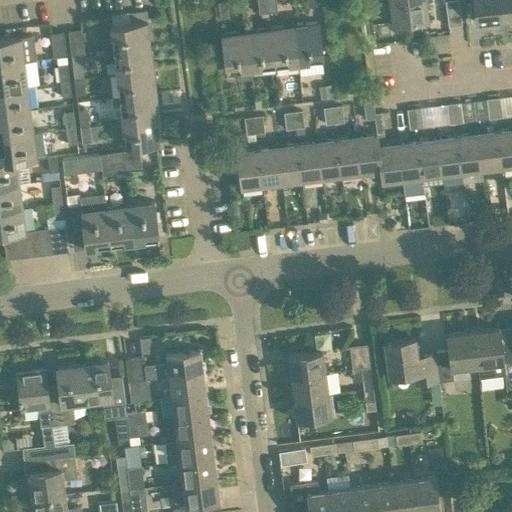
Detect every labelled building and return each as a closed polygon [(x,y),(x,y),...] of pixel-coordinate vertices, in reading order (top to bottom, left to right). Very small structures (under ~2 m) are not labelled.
[(226,0),(220,0),(217,0),(219,17),(228,16),(226,0)] [(257,0),(259,12),(268,11),(266,0),(257,0)] [(266,0),(268,11),(276,10),(275,0),(266,0)] [(428,18),(425,0),(407,0),(389,2),(392,23),(428,18)] [(461,23),(458,0),(444,0),(448,25),(461,23)] [(473,0),(476,21),(500,18),(497,0),(473,0)] [(511,0),(497,0),(500,18),(511,16),(511,0)] [(102,38),(103,50),(150,44),(146,19),(109,24),(111,37),(102,38)] [(318,20),(293,23),(298,60),(322,57),(318,20)] [(293,23),(269,26),(274,63),(298,60),(293,23)] [(246,29),(250,66),(274,63),(269,26),(246,29)] [(67,29),(71,54),(83,52),(80,28),(67,29)] [(246,29),(221,32),(226,70),(236,68),(237,78),(251,76),(250,67),(250,66),(246,29)] [(53,56),(54,56),(66,54),(63,30),(50,32),(53,56)] [(0,37),(0,62),(23,59),(23,60),(33,59),(31,34),(20,35),(0,37)] [(114,60),(115,72),(153,67),(150,44),(103,50),(104,61),(114,60)] [(71,54),(74,78),(83,76),(81,61),(84,60),(83,52),(71,54)] [(23,59),(0,62),(0,86),(26,83),(23,60),(23,59)] [(57,64),(60,79),(69,78),(67,62),(57,64)] [(115,72),(118,96),(156,91),(153,67),(115,72)] [(74,78),(76,94),(85,93),(83,76),(74,78)] [(62,96),(71,94),(69,78),(60,79),(62,96)] [(26,83),(0,86),(0,110),(30,107),(26,83)] [(320,97),(332,96),(332,95),(331,84),(318,85),(320,97)] [(118,96),(121,120),(159,115),(156,91),(118,96)] [(499,96),(492,97),(495,116),(502,115),(499,96)] [(492,97),(486,98),(488,117),(495,116),(492,97)] [(365,118),(374,116),(374,112),(372,100),(363,101),(365,118)] [(453,102),(455,121),(462,120),(459,101),(453,102)] [(446,103),(448,122),(455,121),(453,102),(446,103)] [(341,104),(332,105),(334,121),(343,120),(341,104)] [(332,105),(323,106),(325,123),(334,121),(332,105)] [(413,107),(415,126),(422,125),(419,106),(413,107)] [(30,107),(0,110),(0,134),(33,131),(30,107)] [(413,107),(406,108),(409,127),(415,126),(413,107)] [(87,108),(78,109),(80,125),(89,124),(87,108)] [(64,111),(66,127),(75,126),(73,110),(64,111)] [(293,111),(295,127),(304,126),(302,110),(293,111)] [(286,128),(295,127),(293,111),(284,112),(286,128)] [(380,111),(374,112),(374,116),(376,131),(377,131),(383,130),(380,111)] [(262,114),(253,115),(255,132),(264,130),(262,114)] [(121,120),(125,144),(162,139),(159,115),(121,120)] [(253,115),(244,116),(246,133),(255,132),(253,115)] [(238,120),(224,122),(226,142),(240,140),(238,120)] [(80,125),(82,141),(91,140),(89,124),(80,125)] [(68,143),(77,142),(75,126),(66,127),(68,143)] [(511,126),(496,128),(501,164),(511,162),(511,126)] [(496,128),(477,131),(481,167),(501,164),(496,128)] [(33,131),(0,134),(0,159),(16,157),(16,158),(45,154),(42,129),(33,131)] [(356,134),(361,170),(380,167),(377,143),(378,143),(377,131),(376,131),(356,134)] [(477,131),(457,133),(461,169),(481,167),(477,131)] [(437,136),(442,172),(461,169),(457,133),(437,136)] [(356,134),(336,136),(341,172),(361,170),(356,134)] [(336,136),(316,139),(321,175),(341,172),(336,136)] [(437,136),(417,138),(422,174),(442,172),(437,136)] [(397,141),(402,177),(422,174),(417,138),(397,141)] [(297,141),(301,177),(321,175),(316,139),(297,141)] [(277,144),(281,180),(301,177),(297,141),(277,144)] [(397,141),(378,143),(377,143),(380,167),(381,179),(402,177),(397,141)] [(257,146),(261,182),(281,180),(277,144),(257,146)] [(236,149),(241,185),(261,182),(257,146),(236,149)] [(139,148),(122,150),(124,159),(125,159),(126,168),(141,166),(139,148)] [(107,161),(124,159),(122,150),(106,152),(107,161)] [(48,171),(58,170),(56,154),(46,155),(48,171)] [(0,183),(19,181),(16,158),(16,157),(0,159),(0,183)] [(0,183),(0,208),(22,205),(19,181),(0,183)] [(60,184),(50,185),(52,201),(62,200),(60,184)] [(80,202),(68,203),(71,229),(83,227),(86,246),(110,243),(105,205),(104,192),(80,195),(80,202)] [(154,199),(129,202),(134,240),(158,237),(154,199)] [(62,200),(52,201),(54,218),(64,216),(62,200)] [(129,202),(105,205),(110,243),(134,240),(129,202)] [(0,208),(0,232),(3,233),(15,231),(25,230),(22,205),(0,208)] [(65,225),(52,226),(55,251),(68,250),(65,225)] [(52,226),(40,228),(43,253),(55,251),(52,226)] [(40,228),(27,229),(31,255),(43,253),(40,228)] [(25,230),(15,231),(18,256),(31,255),(27,229),(25,230)] [(3,233),(6,258),(18,256),(15,231),(3,233)] [(473,331),(477,364),(479,378),(503,375),(505,391),(511,390),(511,340),(500,342),(498,327),(473,331)] [(449,351),(434,353),(438,380),(453,378),(451,367),(477,364),(473,331),(447,334),(449,351)] [(438,380),(434,353),(418,355),(415,337),(384,341),(388,374),(413,371),(415,383),(438,380)] [(352,368),(360,367),(370,365),(367,343),(349,345),(352,368)] [(202,370),(199,349),(165,353),(166,363),(151,365),(151,366),(144,367),(146,378),(168,375),(193,371),(202,370)] [(288,354),(291,376),(325,371),(322,349),(288,354)] [(137,380),(146,378),(144,367),(143,356),(125,359),(128,381),(137,380)] [(82,375),(86,400),(101,398),(104,417),(126,414),(126,412),(122,384),(110,385),(107,359),(81,363),(82,375)] [(60,392),(47,393),(49,404),(52,424),(73,421),(71,402),(86,400),(82,375),(81,363),(56,366),(60,392)] [(370,365),(360,367),(361,379),(371,377),(370,365)] [(44,368),(17,372),(18,381),(21,408),(49,404),(47,393),(44,368)] [(193,371),(168,375),(171,396),(205,392),(202,370),(193,371)] [(325,371),(291,376),(294,397),(328,393),(325,371)] [(128,381),(129,393),(139,391),(137,380),(128,381)] [(375,409),(372,387),(363,388),(365,410),(375,409)] [(205,392),(171,396),(174,418),(208,413),(205,392)] [(328,393),(294,397),(297,419),(331,415),(328,393)] [(145,410),(126,412),(126,414),(128,424),(137,423),(146,421),(145,410)] [(208,413),(174,418),(176,439),(210,434),(208,413)] [(128,424),(129,436),(139,435),(137,423),(128,424)] [(52,424),(42,425),(46,458),(73,454),(72,442),(54,444),(52,424)] [(309,438),(307,425),(298,427),(300,439),(309,438)] [(407,433),(408,442),(421,440),(420,431),(407,433)] [(397,444),(408,442),(407,433),(395,435),(397,444)] [(210,434),(176,439),(165,440),(168,462),(179,461),(194,459),(213,456),(210,434)] [(7,437),(1,438),(2,449),(12,448),(12,442),(7,437)] [(364,438),(365,448),(378,446),(377,437),(364,438)] [(354,449),(365,448),(364,438),(352,440),(354,449)] [(321,444),(322,453),(335,452),(334,442),(321,444)] [(311,455),(322,453),(321,444),(309,446),(311,455)] [(441,446),(428,448),(430,461),(443,459),(441,446)] [(304,448),(279,451),(281,463),(305,459),(304,448)] [(73,454),(46,458),(47,469),(29,471),(32,496),(33,496),(64,493),(62,478),(76,476),(73,454)] [(125,454),(116,455),(117,469),(127,468),(125,454)] [(194,459),(179,461),(182,482),(216,478),(213,456),(194,459)] [(127,468),(117,469),(120,490),(129,489),(127,468)] [(413,479),(417,511),(440,509),(436,476),(413,479)] [(216,478),(182,482),(169,484),(173,511),(210,511),(209,501),(219,500),(216,478)] [(417,511),(413,479),(391,481),(395,511),(417,511)] [(308,511),(329,511),(327,490),(318,491),(317,480),(288,483),(292,511),(308,509),(308,511)] [(395,511),(391,481),(370,484),(373,511),(395,511)] [(373,511),(370,484),(349,487),(351,511),(373,511)] [(351,511),(349,487),(327,490),(329,511),(351,511)] [(129,489),(120,490),(123,511),(132,510),(129,489)] [(33,511),(80,511),(80,506),(65,508),(64,493),(33,496),(32,496),(33,511)]
